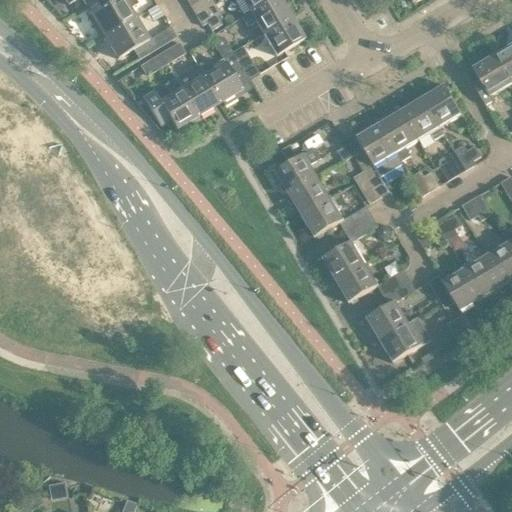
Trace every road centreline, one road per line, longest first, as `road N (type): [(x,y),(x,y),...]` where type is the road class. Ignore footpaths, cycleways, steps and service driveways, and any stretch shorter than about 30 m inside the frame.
road 1 (secondary): [(393,480),(193,219),(38,82)]
road 2 (secondary): [(38,82),(353,510)]
road 3 (unknown): [(0,148),(47,247),(77,286),(99,298),(157,304),(225,263)]
road 4 (residential): [(431,276),(402,224),(507,161)]
road 5 (residential): [(507,161),(426,24)]
road 6 (residential): [(231,134),(365,55)]
road 7 (secondary): [(511,397),(393,480)]
